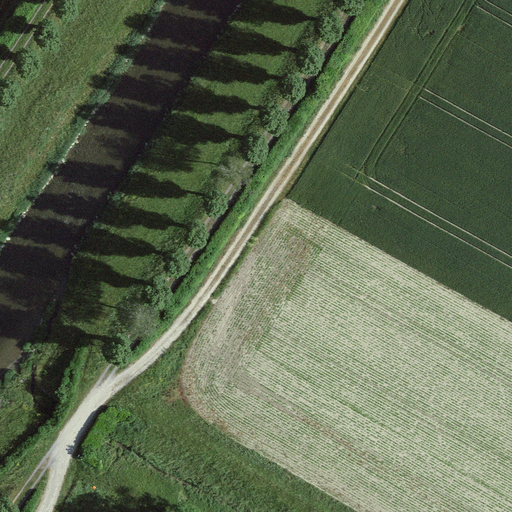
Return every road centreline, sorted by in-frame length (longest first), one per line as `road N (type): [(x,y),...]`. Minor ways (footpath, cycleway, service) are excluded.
road 1 (track): [(399,0),(224,271),(168,342),(76,428),(45,511)]
road 2 (track): [(356,0),(229,201),(11,511)]
